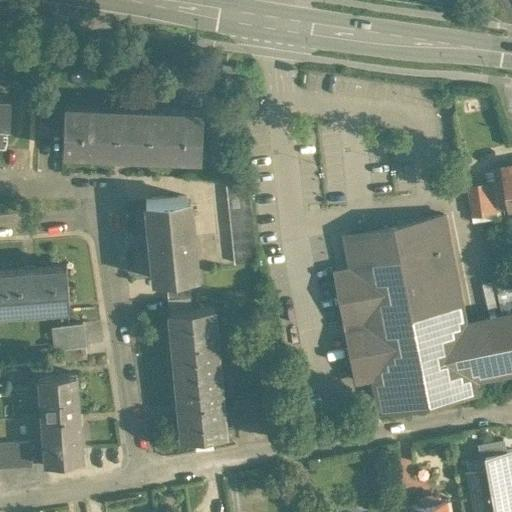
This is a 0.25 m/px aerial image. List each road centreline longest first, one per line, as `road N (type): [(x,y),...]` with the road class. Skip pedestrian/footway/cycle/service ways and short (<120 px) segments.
road 1 (primary): [(164,0),(511,52)]
road 2 (residential): [(511,407),(229,458)]
road 3 (residential): [(114,233),(144,476)]
road 4 (residential): [(144,476),(0,506)]
